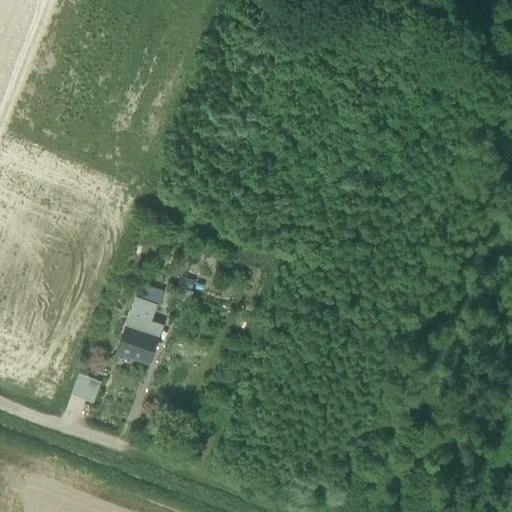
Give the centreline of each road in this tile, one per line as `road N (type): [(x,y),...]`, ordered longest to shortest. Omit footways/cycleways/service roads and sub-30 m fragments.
road 1 (track): [(277,511),(122,449)]
road 2 (unclassified): [(122,449),(0,402)]
